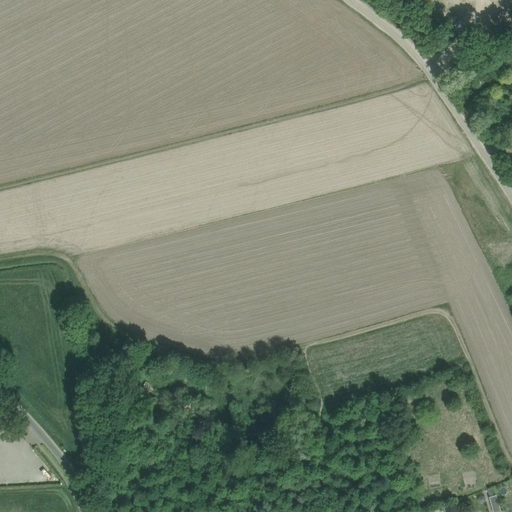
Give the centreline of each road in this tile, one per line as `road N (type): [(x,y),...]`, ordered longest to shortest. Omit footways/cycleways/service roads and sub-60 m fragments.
road 1 (track): [(0,261),(57,255),(108,322),(196,358),(233,364),(428,312),(448,316),(511,462)]
road 2 (track): [(423,69),(0,180)]
road 3 (unclassified): [(511,206),(416,58),(351,0)]
road 4 (unclassified): [(90,511),(62,457),(0,389)]
